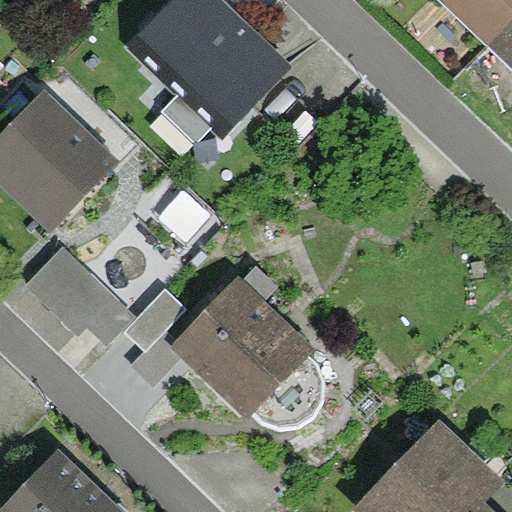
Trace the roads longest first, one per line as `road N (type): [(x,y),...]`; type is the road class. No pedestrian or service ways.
road 1 (residential): [(0,308),(211,511)]
road 2 (residential): [(343,0),(511,160)]
